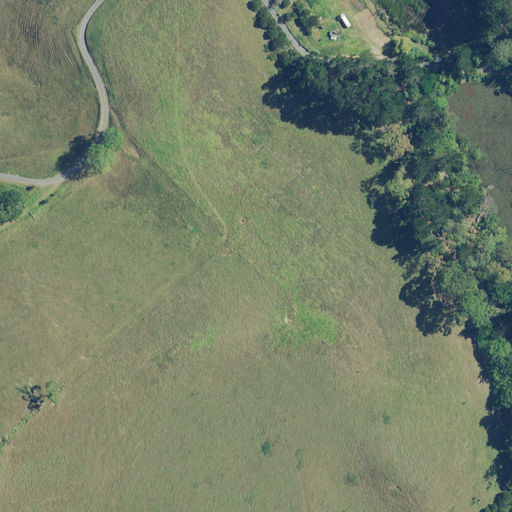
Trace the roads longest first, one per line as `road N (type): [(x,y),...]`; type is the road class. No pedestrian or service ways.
road 1 (track): [(266,0),(324,56),(511,71)]
road 2 (track): [(0,175),(57,179),(97,147),(106,90),(84,36),(100,0)]
